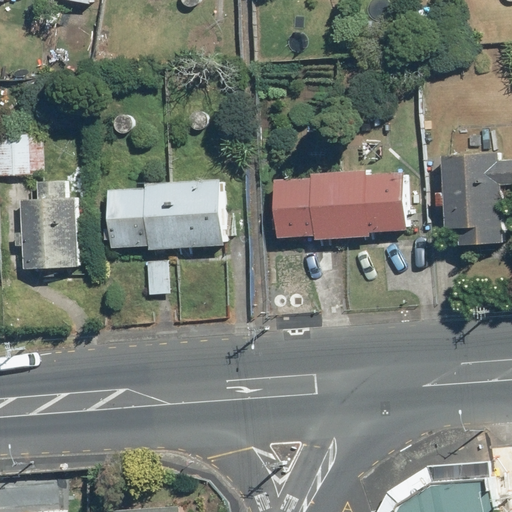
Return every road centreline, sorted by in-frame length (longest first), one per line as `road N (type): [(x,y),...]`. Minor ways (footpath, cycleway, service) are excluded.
road 1 (secondary): [(0,405),(198,390)]
road 2 (secondary): [(198,390),(364,379)]
road 3 (secondary): [(364,379),(511,368)]
road 4 (tertiary): [(301,511),(364,379)]
road 5 (secondary): [(267,511),(198,390)]
